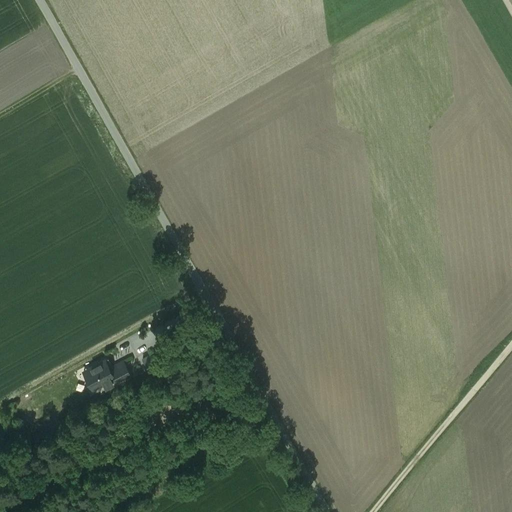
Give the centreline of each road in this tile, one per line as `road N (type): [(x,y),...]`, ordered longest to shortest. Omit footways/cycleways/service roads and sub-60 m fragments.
road 1 (unclassified): [(327,511),(37,0)]
road 2 (track): [(368,511),(511,341)]
